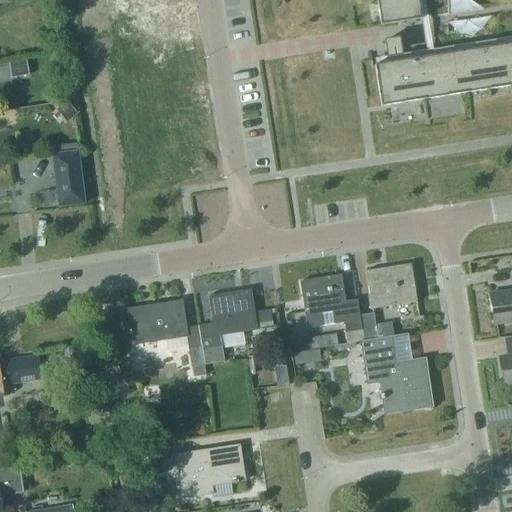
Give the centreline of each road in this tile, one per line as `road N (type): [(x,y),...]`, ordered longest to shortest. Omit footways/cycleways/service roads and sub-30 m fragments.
road 1 (residential): [(0,289),(441,222)]
road 2 (residential): [(476,449),(441,222)]
road 3 (residential): [(315,478),(476,449)]
